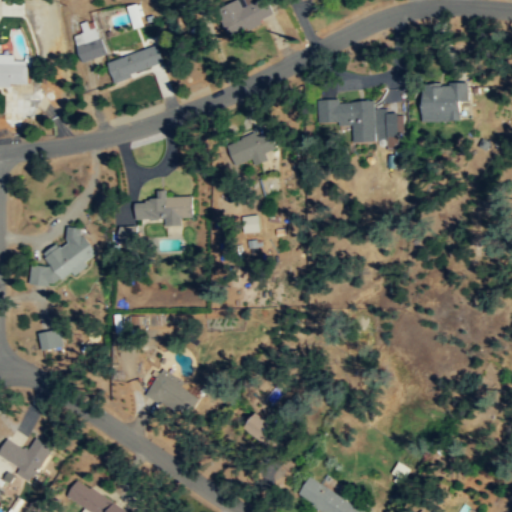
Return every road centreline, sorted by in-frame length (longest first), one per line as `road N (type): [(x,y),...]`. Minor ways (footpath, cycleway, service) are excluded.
road 1 (residential): [(511,9),(393,12),(165,117),(0,150)]
road 2 (residential): [(245,511),(0,355)]
